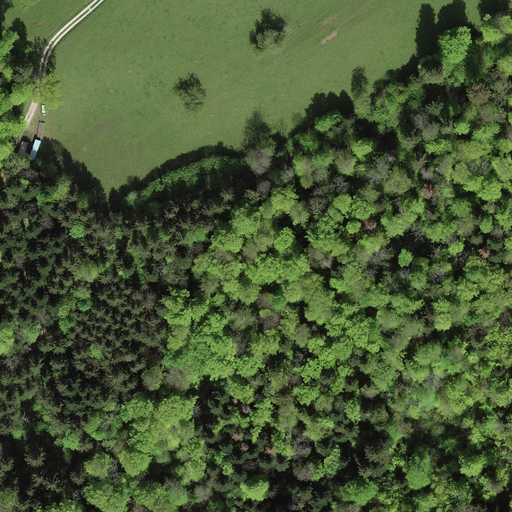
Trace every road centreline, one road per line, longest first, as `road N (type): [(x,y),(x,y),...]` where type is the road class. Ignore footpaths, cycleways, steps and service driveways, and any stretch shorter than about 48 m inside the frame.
road 1 (track): [(0,376),(55,315),(116,224),(356,145),(511,53)]
road 2 (track): [(97,0),(51,43),(38,98),(0,182)]
road 3 (track): [(406,351),(511,270)]
